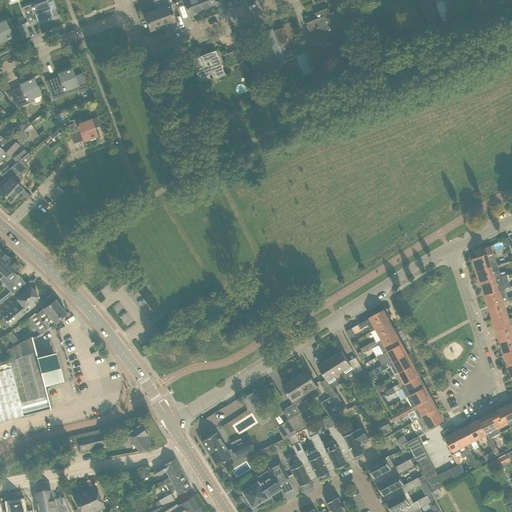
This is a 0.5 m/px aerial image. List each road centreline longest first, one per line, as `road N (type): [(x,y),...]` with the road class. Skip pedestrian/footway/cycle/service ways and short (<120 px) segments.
road 1 (residential): [(171,422),(447,247)]
road 2 (tertiary): [(171,422),(91,315),(4,229)]
road 3 (residential): [(180,441),(141,463),(0,488)]
road 4 (residential): [(126,16),(138,46),(150,49),(283,0)]
road 5 (unclassified): [(459,399),(486,366),(447,247)]
road 6 (residential): [(0,70),(126,16)]
